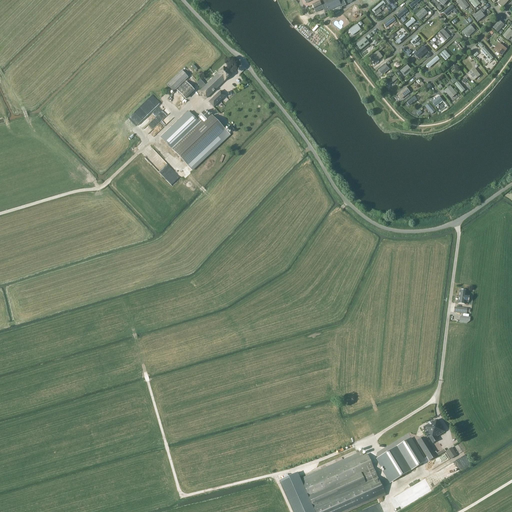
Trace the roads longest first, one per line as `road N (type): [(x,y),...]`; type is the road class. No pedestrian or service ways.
road 1 (unclassified): [(511,184),(437,228),(399,231),(371,222),(333,185),(247,66),(182,0)]
road 2 (track): [(133,333),(182,497),(355,449)]
road 3 (track): [(98,188),(247,66)]
road 4 (track): [(98,188),(28,120),(0,71)]
